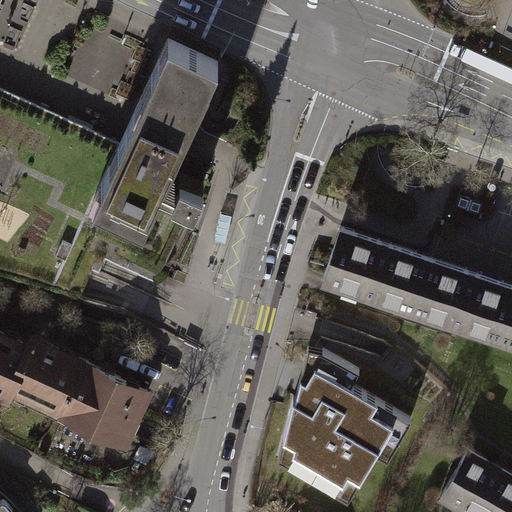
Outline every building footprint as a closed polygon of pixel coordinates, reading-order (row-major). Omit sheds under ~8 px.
[(120,139),(93,198),(143,221),(169,165),(170,162),(184,132),(214,67),(219,56),(169,33),(164,45),(120,139)] [(120,139),(0,84),(0,273),(51,288),(93,198),(120,139)] [(93,198),(51,288),(79,296),(102,246),(160,273),(203,181),(169,165),(170,162),(120,139),(93,198)] [(484,201),(460,194),(457,206),(480,213),(484,201)] [(413,304),(429,254),(341,225),(324,275),(413,304)] [(511,281),(429,254),(413,304),(499,333),(511,294),(511,281)] [(511,294),(499,333),(511,337),(511,294)] [(27,344),(0,331),(0,391),(5,394),(9,386),(59,409),(83,359),(31,335),(27,344)] [(294,393),(284,430),(296,436),(290,462),(335,489),(348,467),(361,475),(388,428),(400,435),(412,416),(352,381),(360,367),(323,346),(322,348),(324,349),(307,378),(300,374),(295,394),(294,393)] [(146,388),(83,359),(59,409),(123,439),(146,388)] [(511,511),(511,473),(467,448),(441,492),(458,501),(457,503),(472,511),(511,511)] [(0,511),(5,511),(11,507),(2,495),(0,497),(0,511)]
